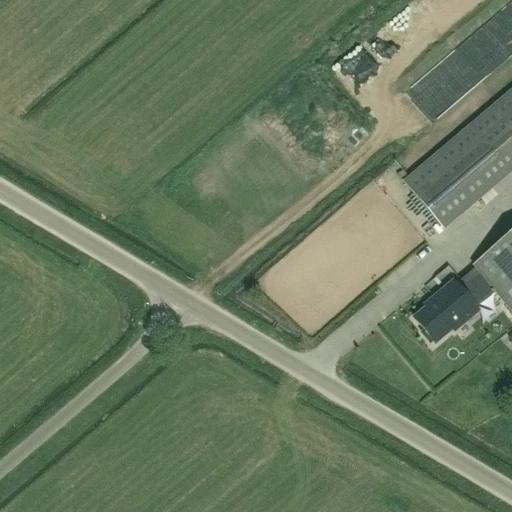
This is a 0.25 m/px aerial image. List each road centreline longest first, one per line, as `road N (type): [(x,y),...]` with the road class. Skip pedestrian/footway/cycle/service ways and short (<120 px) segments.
road 1 (unclassified): [(511,494),(191,307)]
road 2 (unclassified): [(0,471),(191,307)]
road 3 (unclassified): [(191,307),(0,194)]
